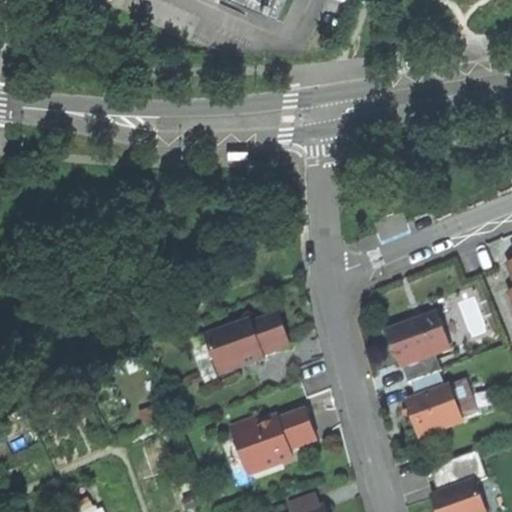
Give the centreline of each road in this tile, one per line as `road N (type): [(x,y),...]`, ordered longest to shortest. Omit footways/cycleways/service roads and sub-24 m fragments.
road 1 (tertiary): [(322,112),(127,120),(0,106)]
road 2 (residential): [(330,277),(389,511)]
road 3 (residential): [(330,277),(511,203)]
road 4 (tertiary): [(511,82),(322,112)]
road 5 (residential): [(322,112),(330,277)]
